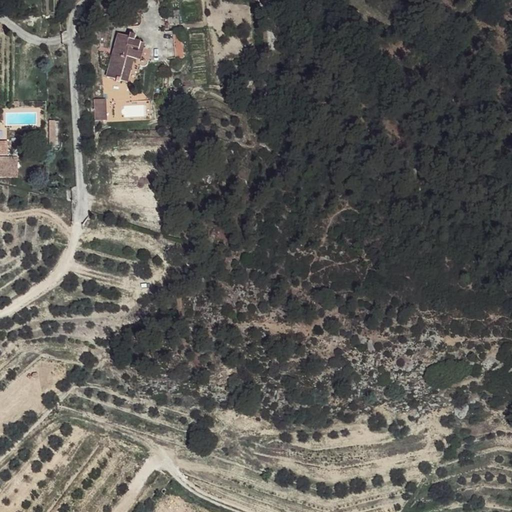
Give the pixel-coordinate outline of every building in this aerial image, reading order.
[(126,2),(113,6),(118,19),(130,15),(126,2)] [(170,29),(163,30),(167,58),(174,56),(170,29)] [(127,39),(117,36),(105,76),(126,82),(135,60),(138,62),(144,44),(134,41),(135,36),(128,35),(127,39)] [(371,97),(363,94),(356,109),(365,112),(371,97)] [(93,120),(107,119),(106,98),(92,99),(93,120)] [(47,140),(55,141),(57,122),(49,121),(47,140)]
